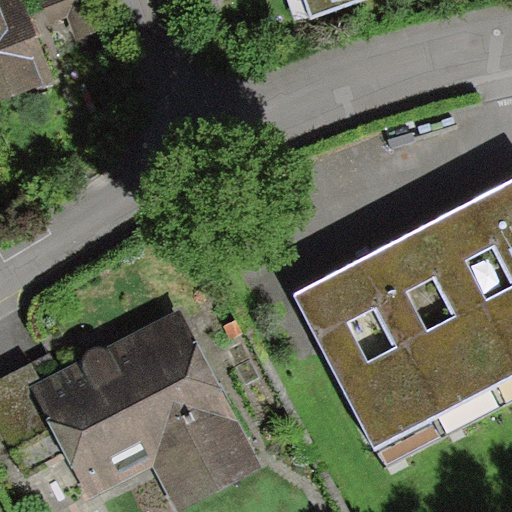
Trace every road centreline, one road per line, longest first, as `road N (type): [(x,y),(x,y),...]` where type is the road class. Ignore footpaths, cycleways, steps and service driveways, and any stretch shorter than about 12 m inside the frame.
road 1 (residential): [(217,147),(432,66),(511,46)]
road 2 (residential): [(0,283),(217,147)]
road 3 (residential): [(146,0),(169,63),(217,147)]
